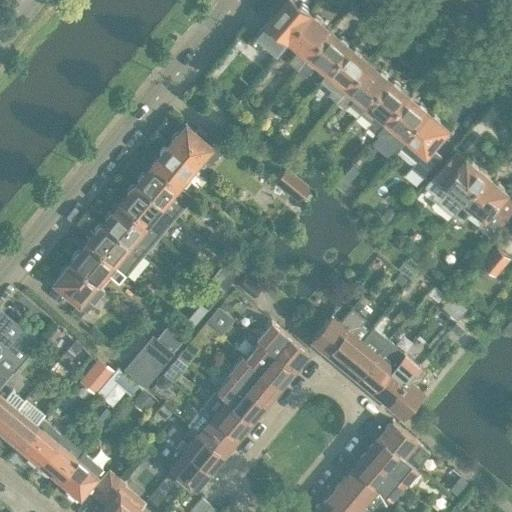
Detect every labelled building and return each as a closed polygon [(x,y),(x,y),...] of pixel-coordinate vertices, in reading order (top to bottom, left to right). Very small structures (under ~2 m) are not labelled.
[(277,26),(289,36),(310,10),(308,9),(308,6),(303,1),(300,2),(297,0),(287,0),(284,3),(283,2),(262,27),(271,34),(277,26)] [(314,13),(310,10),(289,36),(310,53),(331,28),(322,20),(322,18),(317,13),(314,13)] [(340,35),(331,28),(310,53),(330,70),(351,44),(348,42),(348,39),(343,35),(340,35)] [(338,99),(370,60),(362,53),(361,50),(356,46),(353,46),(351,44),(330,70),(322,79),(333,88),(330,92),(338,99)] [(290,60),(299,66),(306,58),(298,51),(290,60)] [(314,65),(306,58),(299,66),(307,73),(314,65)] [(362,111),(390,77),(388,75),(387,72),(382,67),(379,68),(370,60),(338,99),(346,106),(350,102),(362,111)] [(377,132),(410,93),(401,86),(401,83),(395,78),(392,79),(390,77),(362,111),(373,120),(369,125),(377,132)] [(418,100),(410,93),(377,132),(385,139),(396,126),(409,136),(430,110),(427,107),(427,105),(421,100),(418,100)] [(434,147),(443,136),(442,135),(449,126),(441,119),(440,116),(435,112),(432,112),(430,110),(409,136),(401,145),(412,154),(418,159),(413,165),(425,175),(443,155),(434,147)] [(220,149),(195,128),(194,130),(185,122),(178,131),(175,131),(170,136),(171,139),(169,141),(195,162),(202,154),(210,161),(213,158),(220,149)] [(159,153),(152,162),(191,194),(198,186),(184,175),(195,162),(169,141),(166,145),(163,145),(159,150),(159,153)] [(447,205),(455,212),(488,173),(479,165),(479,163),(473,158),(470,158),(468,156),(446,182),(464,197),(460,201),(454,196),(447,205)] [(191,194),(152,162),(145,171),(142,171),(137,176),(137,179),(136,181),(174,214),(184,202),(191,194)] [(357,169),(351,164),(343,173),(349,178),(357,169)] [(308,186),(284,166),(274,179),(298,198),(308,186)] [(496,180),(488,173),(455,212),(464,219),(475,206),(486,215),(479,223),(492,234),(511,209),(511,198),(505,193),(508,190),(505,187),(505,184),(499,180),(496,180)] [(174,214),(136,181),(134,184),(131,184),(126,189),(127,192),(119,201),(158,233),(174,214)] [(158,233),(119,201),(112,210),(109,210),(104,215),(105,218),(103,220),(142,253),(158,233)] [(396,214),(389,207),(379,219),(386,225),(396,214)] [(142,253),(103,220),(101,223),(98,223),(93,228),(94,231),(86,240),(125,272),(126,273),(142,253)] [(244,226),(237,233),(248,242),(253,236),(244,226)] [(125,272),(86,240),(79,249),(76,249),(72,254),(72,257),(70,260),(96,281),(105,270),(118,281),(125,272)] [(510,256),(497,245),(483,262),(496,273),(510,256)] [(257,253),(255,251),(250,247),(243,254),(236,248),(228,257),(243,270),(257,253)] [(468,262),(476,253),(470,247),(462,257),(468,262)] [(406,258),(399,266),(412,277),(419,269),(406,258)] [(104,288),(96,281),(70,260),(67,262),(65,263),(60,268),(60,271),(53,280),(62,287),(61,288),(86,309),(104,288)] [(240,270),(233,264),(217,282),(224,289),(240,270)] [(253,295),(260,287),(244,274),(238,282),(253,295)] [(210,306),(217,298),(208,291),(201,299),(210,306)] [(362,293),(354,303),(360,308),(368,298),(362,293)] [(452,295),(444,304),(459,317),(467,308),(452,295)] [(77,302),(71,309),(79,315),(85,309),(77,302)] [(199,303),(185,320),(192,327),(207,309),(199,303)] [(330,313),(310,336),(326,349),(357,311),(351,306),(339,320),(330,313)] [(357,311),(326,349),(341,362),(369,329),(360,322),(364,318),(357,311)] [(2,328),(0,326),(0,358),(13,369),(36,341),(9,319),(2,328)] [(458,337),(465,328),(457,321),(449,330),(458,337)] [(369,329),(341,362),(357,375),(388,337),(373,324),(369,329)] [(182,339),(165,325),(157,336),(173,350),(182,339)] [(308,350),(280,327),(266,344),(293,367),(308,350)] [(173,350),(157,336),(151,332),(141,344),(163,362),(173,350)] [(388,337),(357,375),(372,388),(392,364),(404,350),(388,337)] [(200,346),(191,338),(184,346),(193,354),(200,346)] [(293,367),(266,344),(259,338),(245,355),(248,358),(279,384),(293,367)] [(145,384),(163,362),(141,344),(123,366),(145,384)] [(392,364),(372,388),(387,401),(419,363),(404,350),(392,364)] [(113,371),(93,354),(79,371),(99,388),(113,371)] [(0,384),(13,369),(0,358),(0,384)] [(279,384),(248,358),(234,375),(237,378),(265,401),(279,384)] [(419,363),(387,401),(403,414),(421,393),(422,391),(423,390),(414,383),(426,369),(419,363)] [(176,370),(169,364),(163,372),(170,378),(176,370)] [(265,401),(237,378),(223,395),(251,418),(265,401)] [(0,425),(22,398),(11,389),(5,396),(0,391),(0,425)] [(251,418),(223,395),(216,389),(215,390),(214,389),(202,403),(204,404),(202,406),(206,408),(237,434),(251,418)] [(0,428),(18,443),(41,416),(45,412),(25,395),(22,398),(0,425),(0,428)] [(237,434),(206,408),(202,406),(201,405),(187,422),(198,431),(223,452),(237,434)] [(112,413),(105,407),(95,420),(102,426),(112,413)] [(39,461),(62,433),(41,416),(18,443),(39,461)] [(391,418),(378,434),(416,465),(421,458),(407,447),(415,438),(391,418)] [(183,436),(169,425),(164,431),(177,442),(181,439),(183,436)] [(136,427),(131,433),(139,440),(144,434),(136,427)] [(59,477),(82,449),(84,446),(65,430),(62,433),(39,461),(37,463),(47,472),(49,469),(59,477)] [(223,452),(198,431),(187,444),(181,439),(177,442),(209,468),(223,452)] [(378,434),(365,449),(389,469),(396,460),(410,472),(416,465),(378,434)] [(209,468),(177,442),(162,459),(194,486),(209,468)] [(153,452),(145,445),(137,454),(145,461),(153,452)] [(97,472),(102,466),(82,449),(59,477),(67,484),(67,487),(73,493),(77,492),(79,494),(97,472)] [(365,449),(353,464),(390,496),(396,489),(382,477),(389,469),(365,449)] [(353,464),(340,480),(363,499),(370,491),(384,503),(390,496),(353,464)] [(90,490),(98,497),(117,475),(108,468),(90,490)] [(126,482),(117,475),(98,497),(107,504),(100,511),(135,511),(140,507),(144,501),(124,484),(126,482)] [(340,480),(327,495),(347,511),(360,511),(356,508),(363,499),(340,480)] [(165,493),(158,487),(149,498),(156,504),(165,493)] [(347,511),(327,495),(314,510),(316,511),(347,511)] [(188,511),(202,511),(210,503),(202,496),(188,511)] [(210,503),(202,511),(217,511),(219,511),(210,503)]
